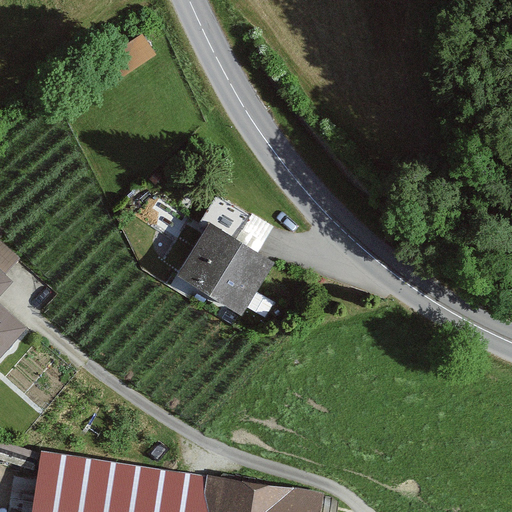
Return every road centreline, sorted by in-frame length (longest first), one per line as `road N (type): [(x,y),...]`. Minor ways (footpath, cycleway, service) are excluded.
road 1 (tertiary): [(192,0),(265,140),(306,189),(392,268),(511,341)]
road 2 (residential): [(15,297),(187,432),(336,487),(368,511)]
